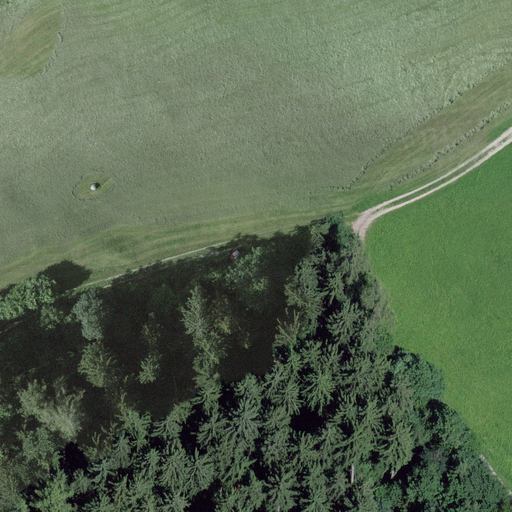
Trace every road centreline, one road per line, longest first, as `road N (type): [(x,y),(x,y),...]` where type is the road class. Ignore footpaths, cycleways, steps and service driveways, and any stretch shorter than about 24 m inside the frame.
road 1 (track): [(368,215),(70,295),(0,350)]
road 2 (track): [(368,215),(352,280),(388,351),(511,503)]
road 3 (track): [(511,132),(368,215)]
